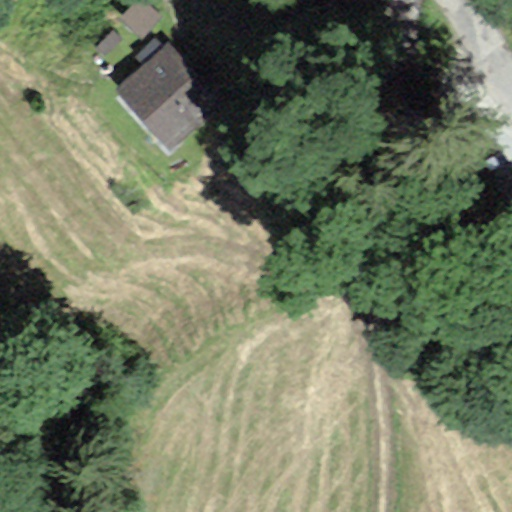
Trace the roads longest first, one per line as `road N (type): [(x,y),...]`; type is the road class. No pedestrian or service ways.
road 1 (track): [(391,511),(403,244),(385,115),(416,0)]
road 2 (track): [(511,95),(438,0)]
